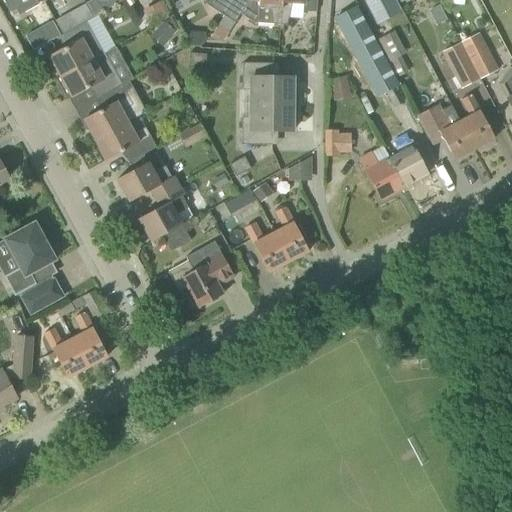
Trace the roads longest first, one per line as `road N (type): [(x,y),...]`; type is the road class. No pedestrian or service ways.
road 1 (unclassified): [(178,367),(511,190)]
road 2 (residential): [(178,367),(0,48)]
road 3 (unclassified): [(0,465),(178,367)]
